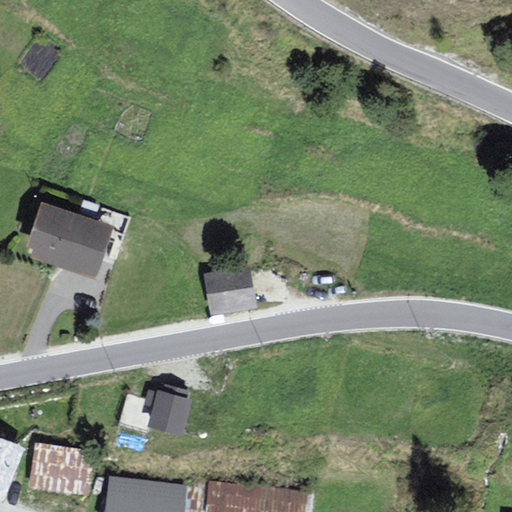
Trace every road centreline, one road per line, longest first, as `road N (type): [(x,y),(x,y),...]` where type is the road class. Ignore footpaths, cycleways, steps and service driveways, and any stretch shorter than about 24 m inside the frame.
road 1 (tertiary): [(0,376),(395,312),(511,328)]
road 2 (tertiary): [(511,105),(393,54),(297,0)]
